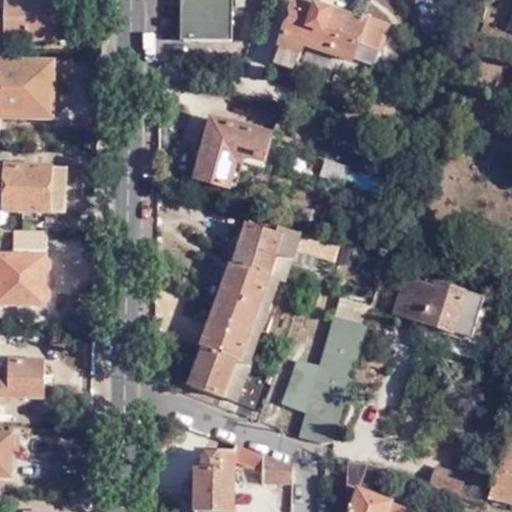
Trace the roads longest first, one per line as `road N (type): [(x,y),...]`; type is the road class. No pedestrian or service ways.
road 1 (tertiary): [(117,395),(120,0)]
road 2 (residential): [(117,395),(306,460),(304,511)]
